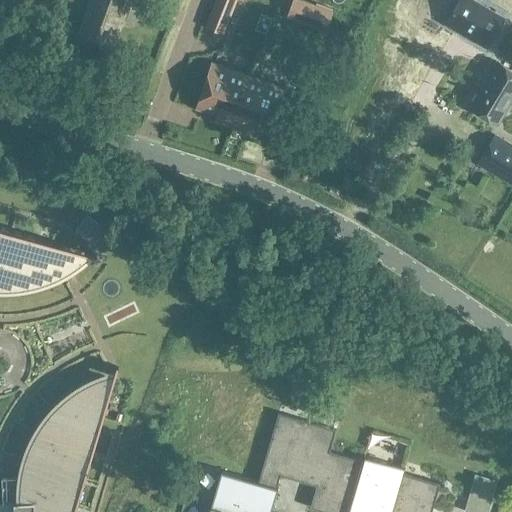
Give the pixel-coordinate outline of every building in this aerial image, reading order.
[(90,0),(78,35),(112,47),(119,30),(117,29),(120,20),(122,21),(125,12),(123,11),(126,0),(90,0)] [(218,0),(212,18),(227,24),(236,0),(218,0)] [(487,44),(504,16),(476,0),(457,0),(446,19),(487,44)] [(307,6),(301,22),(324,30),(329,15),(307,6)] [(470,107),(497,123),(511,97),(511,68),(498,60),(470,107)] [(212,65),(198,108),(234,120),(248,77),(212,65)] [(248,77),(234,120),(270,132),(285,89),(248,77)] [(511,145),(495,135),(479,163),(511,182),(511,145)] [(88,215),(76,231),(94,244),(106,230),(88,215)] [(53,242),(0,226),(0,287),(9,288),(28,286),(47,280),(65,272),(82,262),(62,256),(55,259),(53,254),(41,259),(38,254),(40,251),(43,241),(52,244),(53,242)] [(21,498),(15,502),(15,511),(75,511),(106,411),(104,411),(101,420),(90,416),(89,417),(85,412),(96,405),(104,377),(86,385),(70,395),(55,408),(43,424),(33,441),(26,459),(22,478),(21,498)] [(280,475),(307,483),(317,486),(314,496),(310,508),(324,511),(432,511),(440,484),(404,473),(405,468),(365,457),(364,461),(356,459),(330,452),(334,437),(336,430),(279,413),(258,482),(222,471),(209,511),(271,511),(279,488),(277,487),(280,475)] [(465,511),(487,511),(496,480),(476,474),(465,511)]
